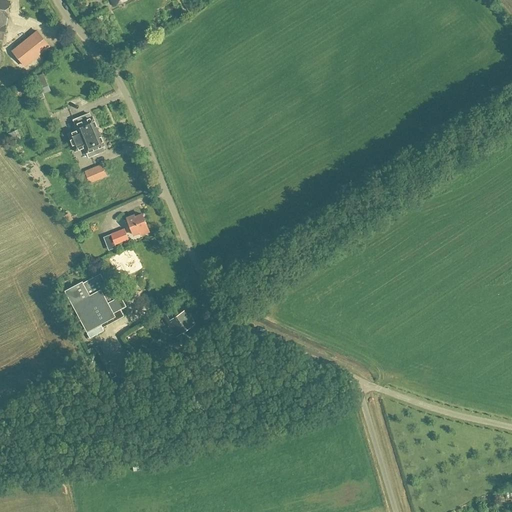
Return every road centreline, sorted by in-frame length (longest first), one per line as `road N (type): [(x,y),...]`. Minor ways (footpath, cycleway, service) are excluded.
road 1 (unclassified): [(223,315),(116,74),(56,0)]
road 2 (unclassified): [(395,511),(357,378),(223,315)]
road 3 (unclassified): [(0,464),(223,315)]
